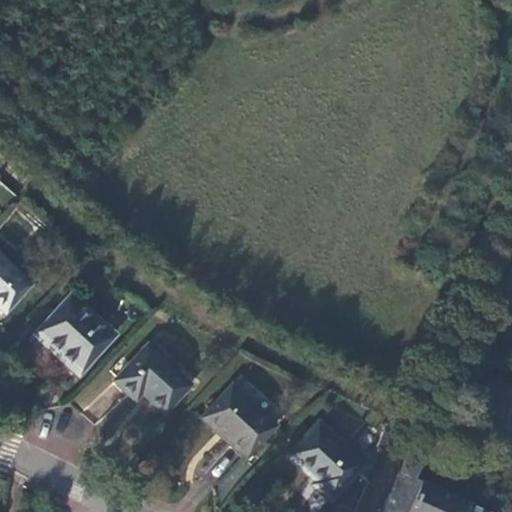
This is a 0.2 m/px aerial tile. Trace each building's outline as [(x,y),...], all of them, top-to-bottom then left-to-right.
[(0,312),(23,288),(0,266),(0,312)] [(109,336),(64,298),(30,336),(74,375),(109,336)] [(182,388),(137,346),(104,382),(128,405),(134,397),(154,416),(182,388)] [(271,427),(228,386),(196,422),(240,459),(271,427)] [(360,468),(315,427),(284,458),(313,484),(311,488),(329,503),(360,468)] [(412,443),(398,472),(381,511),(485,511),(483,510),(413,479),(426,449),(412,443)]
